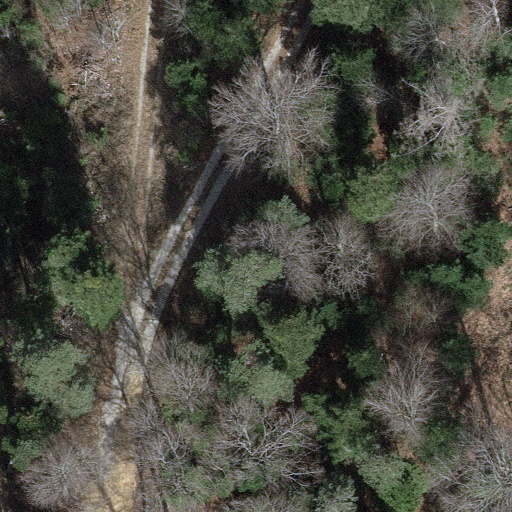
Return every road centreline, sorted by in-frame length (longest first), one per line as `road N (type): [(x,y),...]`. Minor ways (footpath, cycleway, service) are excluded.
road 1 (track): [(149,0),(115,511)]
road 2 (track): [(132,337),(201,207),(335,0)]
